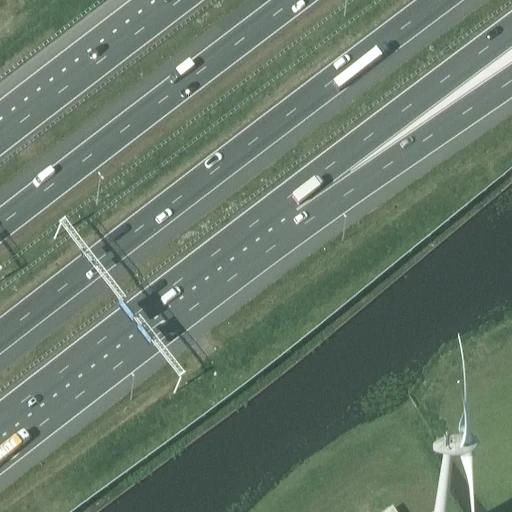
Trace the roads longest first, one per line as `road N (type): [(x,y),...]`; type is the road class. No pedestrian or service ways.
road 1 (motorway): [(0,338),(447,0)]
road 2 (motorway): [(297,0),(0,226)]
road 3 (motorway): [(0,418),(286,198)]
road 4 (motorway): [(286,198),(511,29)]
road 5 (motorway): [(286,198),(511,77)]
road 6 (motorway): [(186,0),(0,141)]
